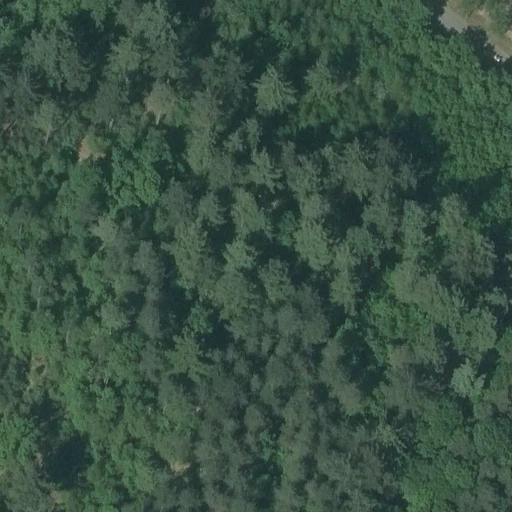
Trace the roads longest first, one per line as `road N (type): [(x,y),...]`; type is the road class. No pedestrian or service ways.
road 1 (track): [(511,227),(383,511)]
road 2 (track): [(307,0),(344,35),(511,144)]
road 3 (track): [(0,118),(112,0)]
